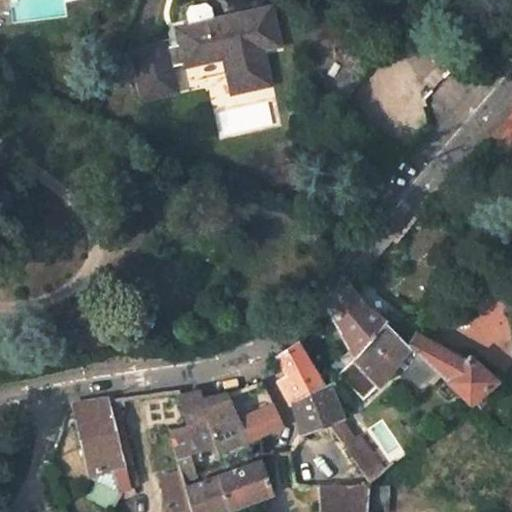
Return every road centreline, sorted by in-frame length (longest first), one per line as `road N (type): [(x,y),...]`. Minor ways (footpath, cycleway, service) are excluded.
road 1 (unclassified): [(511,72),(389,226),(305,313),(254,349),(37,394)]
road 2 (unknown): [(467,127),(399,40),(346,0)]
road 3 (residential): [(13,511),(46,424),(37,394)]
